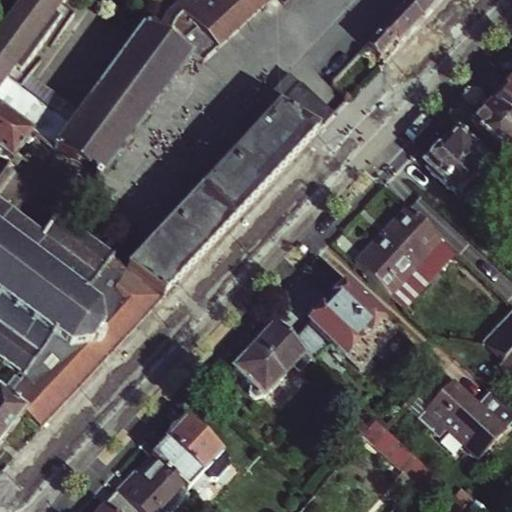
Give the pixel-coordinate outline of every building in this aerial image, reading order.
[(22,0),(0,30),(0,88),(4,84),(5,82),(19,93),(41,64),(34,59),(58,27),(65,32),(73,22),(59,11),(67,0),(22,0)] [(177,0),(162,7),(144,31),(192,59),(203,66),(273,0),(177,0)] [(411,0),(403,8),(420,24),(442,0),(411,0)] [(420,24),(403,8),(365,49),(378,61),(392,46),(396,50),(420,24)] [(192,59),(144,31),(68,133),(54,152),(99,185),(192,59)] [(207,184),(299,86),(288,77),(132,242),(143,252),(207,184)] [(54,152),(68,133),(4,84),(0,88),(0,112),(32,135),(36,139),(54,152)] [(511,84),(508,88),(490,108),(511,128),(511,84)] [(143,252),(132,242),(112,262),(163,299),(218,241),(333,118),(318,103),(299,86),(207,184),(143,252)] [(511,128),(490,108),(469,131),(511,171),(511,128)] [(0,178),(10,164),(27,142),(32,135),(0,112),(0,178)] [(466,203),(495,172),(477,156),(481,151),(474,144),(470,148),(458,136),(444,150),(443,149),(439,153),(434,153),(430,157),(430,162),(426,166),(466,203)] [(32,145),(27,142),(10,164),(15,168),(32,145)] [(0,178),(0,196),(19,171),(15,168),(10,164),(0,178)] [(478,214),(508,184),(495,172),(466,203),(478,214)] [(19,183),(1,207),(40,237),(54,219),(58,213),(19,183)] [(420,195),(406,210),(439,241),(442,244),(456,228),(420,195)] [(0,365),(16,378),(22,383),(8,400),(25,413),(24,414),(43,428),(163,299),(112,262),(54,219),(40,237),(1,207),(0,206),(0,365)] [(406,210),(356,265),(404,310),(408,306),(394,294),(439,241),(406,210)] [(309,359),(313,363),(330,345),(358,372),(395,335),(345,286),(344,287),(343,286),(335,286),(329,292),(329,299),(331,301),(323,309),(322,308),(313,308),(308,314),(309,320),(310,322),(308,324),(309,325),(292,343),(309,359)] [(511,312),(510,310),(482,339),(478,344),(499,363),(497,365),(511,378),(511,312)] [(292,343),(274,327),(233,370),(251,387),(249,394),(255,399),(261,396),(263,398),(292,366),(298,371),(309,359),(292,343)] [(0,445),(24,414),(25,413),(8,400),(22,383),(16,378),(2,395),(0,393),(0,445)] [(511,422),(511,413),(491,393),(476,407),(451,384),(415,422),(428,435),(431,432),(436,438),(443,430),(476,461),(511,422)] [(186,421),(152,457),(153,459),(183,486),(188,490),(191,487),(198,493),(210,480),(218,481),(229,469),(228,462),(229,461),(186,421)] [(342,444),(352,453),(371,430),(361,421),(342,444)] [(426,468),(402,446),(389,459),(415,481),(426,468)] [(129,481),(116,494),(135,511),(158,511),(159,511),(183,486),(153,459),(131,482),(129,481)] [(436,477),(426,468),(415,481),(425,490),(436,477)] [(471,511),(473,511),(451,491),(442,501),(449,507),(444,511),(471,511)] [(135,511),(116,494),(99,511),(135,511)]
